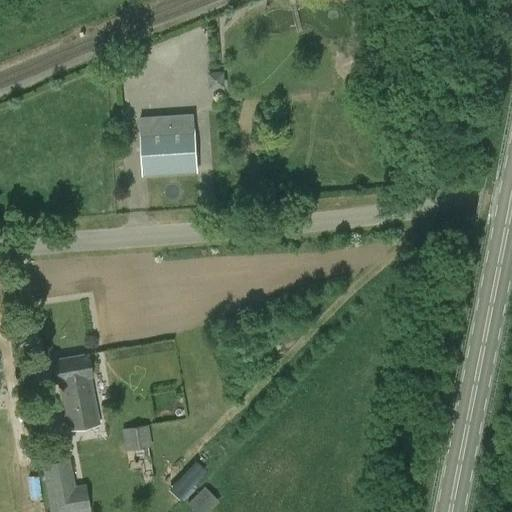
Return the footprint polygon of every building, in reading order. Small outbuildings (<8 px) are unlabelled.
[(195,114),(140,118),(143,176),(199,172),(195,114)] [(67,431),(98,425),(89,377),(92,377),(88,354),(51,361),(55,384),(58,383),(67,431)] [(146,447),(154,446),(151,427),(142,428),(142,427),(126,429),(129,450),(146,447)] [(70,458),(42,464),(51,511),(85,511),(91,511),(86,484),(75,486),(70,458)] [(172,487),(197,511),(207,511),(223,497),(215,489),(223,481),(200,458),(172,487)]
